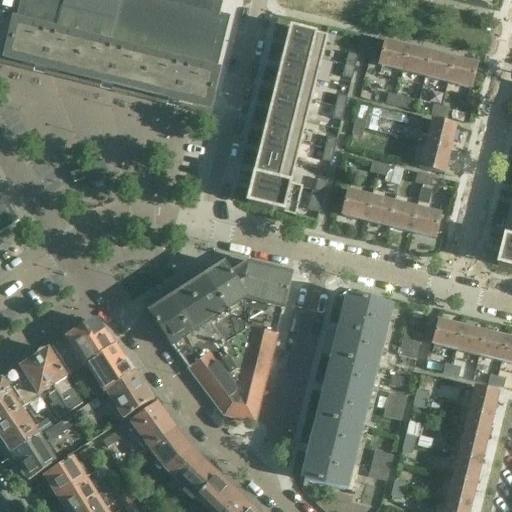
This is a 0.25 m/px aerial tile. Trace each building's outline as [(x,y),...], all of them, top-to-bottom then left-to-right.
[(20,0),(17,11),(15,23),(6,61),(33,67),(33,69),(44,72),(45,70),(48,71),(101,84),(100,86),(108,88),(111,89),(111,87),(157,98),(167,100),(167,102),(178,105),(178,103),(193,106),(207,110),(210,97),(213,89),(216,74),(214,73),(228,20),(228,18),(219,16),(223,0),(20,0)] [(290,30),(285,52),(321,61),(321,60),(327,39),(290,30)] [(408,49),(385,44),(379,67),(402,73),(408,49)] [(430,55),(408,49),(402,73),(424,78),(430,55)] [(285,52),(279,73),(316,82),(321,61),(285,52)] [(348,55),(345,67),(355,69),(357,57),(348,55)] [(453,60),(430,55),(424,78),(447,84),(453,60)] [(453,60),(447,84),(470,89),(476,66),(453,60)] [(345,67),(342,78),(352,81),(355,69),(345,67)] [(311,103),(316,82),(279,73),(274,93),(311,103)] [(311,103),(274,93),(269,115),(306,124),(311,103)] [(389,94),(386,105),(393,107),(396,96),(389,94)] [(417,113),(419,102),(396,96),(393,107),(417,113)] [(337,97),(334,109),(344,111),(347,99),(337,97)] [(434,106),(432,116),(439,118),(441,107),(434,106)] [(447,120),(450,109),(441,107),(439,118),(447,120)] [(334,109),(331,120),(341,123),(344,111),(334,109)] [(269,115),(264,136),(280,140),(300,145),(306,124),(269,115)] [(356,120),(352,136),(363,138),(367,122),(356,120)] [(426,146),(450,152),(456,128),(432,122),(426,146)] [(264,136),(259,157),(275,161),(295,166),(300,145),(280,140),(264,136)] [(326,139),(323,151),(334,153),(337,141),(326,139)] [(450,152),(426,146),(420,169),(444,175),(450,152)] [(323,151),(320,162),(321,162),(331,165),(334,153),(323,151)] [(259,157),(254,177),(270,181),(290,186),(295,166),(275,161),(259,157)] [(86,169),(69,175),(73,185),(85,180),(88,188),(93,186),(109,180),(106,172),(107,172),(103,162),(86,169)] [(373,163),(370,174),(377,176),(380,165),(373,163)] [(386,178),(389,167),(380,165),(377,176),(386,178)] [(418,173),(415,184),(422,186),(425,175),(418,173)] [(431,188),(434,177),(425,175),(422,186),(431,188)] [(254,177),(247,206),(268,211),(295,217),(299,203),(302,189),(293,187),(290,186),(270,181),(254,177)] [(317,181),(314,193),(323,196),(326,186),(326,184),(317,181)] [(312,193),(307,211),(319,214),(321,205),(323,196),(314,193),(312,193)] [(365,223),(371,199),(348,193),(342,217),(365,223)] [(1,202),(0,202),(0,233),(18,222),(3,199),(0,200),(1,202)] [(365,223),(388,228),(394,204),(371,199),(365,223)] [(388,228),(411,234),(416,210),(394,204),(388,228)] [(416,210),(411,234),(433,239),(439,215),(416,210)] [(511,240),(504,238),(497,267),(511,270),(511,240)] [(242,302),(244,333),(245,333),(245,342),(248,343),(272,349),(290,276),(246,266),(228,278),(244,301),(242,302)] [(222,267),(203,279),(226,313),(228,317),(235,339),(231,341),(243,360),(245,353),(248,343),(245,342),(245,333),(244,333),(242,302),(244,301),(228,278),(222,267)] [(203,279),(185,291),(207,325),(221,347),(240,374),(242,365),(243,360),(231,341),(235,339),(228,317),(226,313),(203,279)] [(221,347),(207,325),(185,291),(167,303),(203,360),(206,357),(213,367),(195,380),(216,408),(235,394),(236,387),(239,376),(240,374),(221,347)] [(334,360),(373,370),(388,308),(349,299),(334,360)] [(148,315),(150,317),(169,350),(171,348),(188,371),(203,360),(167,303),(148,315)] [(455,352),(461,328),(439,322),(433,347),(455,352)] [(85,368),(114,349),(96,324),(90,324),(51,349),(69,378),(85,368)] [(455,352),(478,358),(485,334),(461,328),(455,352)] [(417,362),(423,336),(405,332),(399,357),(417,362)] [(478,358),(502,364),(508,340),(485,334),(478,358)] [(511,340),(508,340),(502,364),(511,366),(511,340)] [(270,360),(272,350),(272,349),(248,343),(245,353),(270,360)] [(134,375),(114,349),(85,368),(103,395),(105,394),(134,375)] [(65,417),(70,413),(82,405),(48,352),(20,370),(38,397),(39,396),(42,400),(47,396),(52,405),(50,407),(59,421),(65,417)] [(267,371),(270,360),(245,353),(243,360),(242,365),(267,371)] [(188,371),(195,380),(213,367),(206,357),(203,360),(188,371)] [(358,431),(373,370),(334,360),(319,421),(358,431)] [(264,382),(267,371),(242,365),(240,374),(239,376),(264,382)] [(458,379),(461,369),(451,367),(448,376),(458,379)] [(0,424),(26,407),(14,390),(20,386),(13,374),(0,382),(0,424)] [(105,394),(123,422),(154,402),(134,375),(105,394)] [(261,393),(264,382),(239,376),(236,387),(261,393)] [(389,389),(409,393),(412,380),(392,376),(389,389)] [(492,377),(489,386),(496,388),(498,379),(492,377)] [(504,390),(506,381),(498,379),(496,388),(504,390)] [(258,405),(261,393),(236,387),(235,394),(240,400),(249,402),(258,405)] [(468,412),(492,418),(497,395),(474,389),(468,412)] [(428,394),(417,391),(415,398),(426,401),(428,394)] [(402,423),(408,396),(390,392),(384,419),(402,423)] [(216,408),(223,418),(238,407),(240,400),(235,394),(216,408)] [(413,407),(424,410),(426,401),(415,398),(413,407)] [(97,400),(72,416),(77,424),(101,408),(97,400)] [(234,420),(239,421),(242,409),(247,410),(249,402),(240,400),(238,407),(234,420)] [(256,412),(258,405),(249,402),(247,410),(249,411),(256,412)] [(175,431),(156,405),(129,424),(149,451),(175,431)] [(26,407),(0,424),(0,439),(10,456),(15,452),(39,437),(52,428),(47,420),(38,427),(26,407)] [(223,418),(234,420),(238,407),(223,418)] [(239,421),(246,423),(249,411),(247,410),(242,409),(239,421)] [(253,425),(256,412),(249,411),(246,423),(253,425)] [(486,440),(492,418),(468,412),(463,434),(486,440)] [(72,416),(45,434),(51,444),(78,426),(77,424),(72,416)] [(358,431),(319,421),(304,482),(343,492),(358,431)] [(421,425),(410,423),(405,443),(416,446),(421,425)] [(109,449),(129,435),(124,429),(104,442),(109,449)] [(172,479),(194,455),(190,451),(175,431),(149,451),(164,472),(172,479)] [(481,463),(486,440),(463,434),(457,456),(481,463)] [(15,452),(10,456),(15,463),(28,484),(56,465),(39,437),(15,452)] [(402,452),(414,455),(416,446),(405,443),(402,452)] [(90,448),(78,456),(83,463),(95,455),(90,448)] [(387,485),(393,457),(375,453),(368,481),(387,485)] [(172,479),(194,501),(218,478),(194,455),(172,479)] [(475,484),(481,463),(457,456),(452,478),(475,484)] [(55,498),(84,480),(71,460),(42,479),(48,487),(46,492),(50,497),(54,497),(55,498)] [(227,511),(240,499),(218,478),(194,501),(187,508),(191,511),(227,511)] [(470,507),(475,484),(452,478),(446,501),(470,507)] [(76,511),(97,499),(84,480),(55,498),(61,507),(59,511),(76,511)] [(406,484),(395,481),(394,488),(404,490),(406,484)] [(391,498),(402,500),(404,490),(394,488),(391,498)] [(125,494),(117,500),(123,508),(132,503),(125,494)] [(104,511),(97,499),(76,511),(104,511)] [(253,511),(240,499),(227,511),(253,511)] [(468,511),(470,507),(446,501),(443,511),(468,511)] [(126,511),(137,511),(132,503),(123,508),(126,511)]
